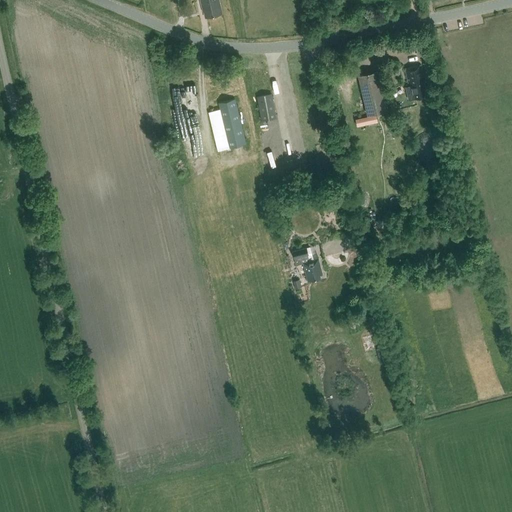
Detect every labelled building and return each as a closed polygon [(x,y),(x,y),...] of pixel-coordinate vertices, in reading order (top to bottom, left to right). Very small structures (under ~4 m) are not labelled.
[(208,16),(222,13),(218,0),(200,0),(202,7),(206,7),(208,16)] [(415,42),(417,55),(424,54),(422,41),(415,42)] [(433,61),(422,63),(426,83),(437,81),(433,61)] [(415,98),(425,96),(422,85),(424,84),(422,78),(425,77),(422,65),(406,69),(409,85),(411,85),(412,91),(413,91),(415,98)] [(357,75),(367,115),(388,110),(378,70),(357,75)] [(261,121),(276,118),(271,93),(256,96),(261,121)] [(218,102),(220,109),(229,147),(245,143),(235,98),(218,102)] [(318,258),(310,260),(309,254),(307,247),(293,251),(295,257),(297,264),(304,262),(308,280),(320,277),(319,273),(322,272),(318,258)] [(368,317),(371,331),(380,329),(376,315),(368,317)] [(376,348),(379,362),(387,360),(384,346),(376,348)]
